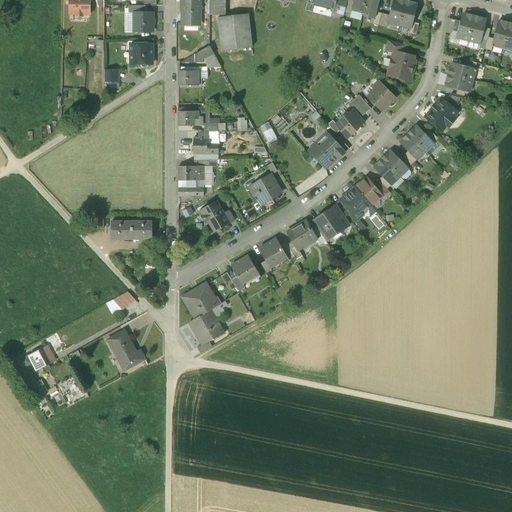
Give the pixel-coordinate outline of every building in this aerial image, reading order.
[(69,0),(70,2),(69,14),(76,14),(77,16),(81,17),(83,15),(89,15),(89,0),(69,0)] [(197,0),(182,0),(182,5),(184,5),(184,25),(185,25),(185,23),(197,23),(197,25),(198,25),(198,12),(201,9),(198,5),(197,0)] [(209,0),(210,15),(226,15),(225,0),(209,0)] [(310,0),(311,2),(312,2),(312,4),(332,9),(333,9),(335,0),(310,0)] [(348,0),(346,0),(335,0),(333,9),(332,9),(332,12),(344,15),(345,13),(348,0)] [(353,2),(348,0),(345,13),(350,14),(351,11),(353,2)] [(353,0),(353,2),(351,11),(362,14),(363,14),(366,0),(353,0)] [(366,0),(363,14),(362,14),(362,16),(374,19),(376,13),(378,0),(366,0)] [(406,1),(400,0),(397,0),(396,0),(393,0),(388,23),(399,26),(406,1)] [(414,3),(406,1),(399,26),(410,29),(416,5),(413,4),(414,3)] [(152,13),(146,13),(134,13),(135,25),(133,25),(133,30),(134,30),(134,32),(152,32),(152,13)] [(249,13),(217,17),(221,51),(253,48),(249,13)] [(381,14),(376,13),(374,19),(373,24),(379,25),(381,14)] [(389,16),(382,14),(381,14),(379,25),(387,27),(389,16)] [(468,16),(463,15),(461,22),(458,34),(457,38),(468,41),(474,17),(468,15),(468,16)] [(481,18),(474,17),(468,41),(480,44),(481,40),(484,28),(486,21),(481,19),(481,18)] [(461,22),(455,20),(454,22),(452,31),(452,32),(458,34),(461,22)] [(501,23),(498,22),(494,40),(492,46),(503,49),(510,24),(502,22),(501,23)] [(418,24),(412,23),(409,34),(415,35),(418,24)] [(511,24),(510,24),(503,49),(511,50),(511,24)] [(490,30),(484,28),(481,40),(487,41),(488,38),(490,30)] [(458,34),(452,32),(449,42),(467,47),(468,41),(457,38),(458,34)] [(494,40),(488,38),(487,41),(485,49),(491,51),(492,46),(494,40)] [(405,45),(388,41),(385,51),(395,54),(396,53),(403,55),(405,45)] [(149,44),(130,44),(130,53),(133,53),(133,64),(130,64),(141,64),(141,66),(142,67),(146,67),(147,66),(147,64),(152,64),(152,53),(149,53),(149,44)] [(199,71),(207,71),(207,67),(206,67),(206,58),(214,55),(209,46),(180,63),(180,71),(199,71)] [(403,55),(396,53),(395,54),(394,60),(391,60),(389,67),(390,68),(388,75),(398,78),(399,80),(402,81),(405,80),(410,81),(415,62),(413,62),(414,58),(403,55)] [(476,63),(464,60),(463,66),(475,69),(476,63)] [(463,66),(451,63),(450,68),(449,68),(447,75),(472,81),(475,69),(463,66)] [(118,70),(104,70),(104,82),(118,82),(118,70)] [(199,79),(199,71),(180,71),(177,71),(177,86),(199,86),(199,79)] [(472,81),(447,75),(446,81),(447,82),(446,87),(457,90),(469,93),(472,81)] [(381,85),(368,97),(382,111),(395,98),(381,85)] [(469,93),(457,90),(456,95),(464,98),(467,98),(469,93)] [(456,95),(451,94),(444,102),(454,110),(464,98),(456,95)] [(359,95),(354,100),(366,114),(371,109),(359,95)] [(436,107),(432,112),(431,111),(425,118),(442,131),(446,125),(449,127),(454,120),(452,118),(457,113),(454,110),(444,102),(441,99),(435,106),(436,107)] [(366,114),(354,100),(348,105),(352,110),(360,119),(366,114)] [(178,108),(179,125),(204,125),(204,124),(209,124),(209,111),(202,111),(202,107),(178,108)] [(352,110),(346,114),(340,119),(340,120),(335,124),(340,130),(348,139),(355,133),(356,132),(357,131),(358,130),(357,130),(364,124),(360,119),(352,110)] [(237,131),(247,130),(246,117),(236,117),(237,131)] [(335,124),(332,121),(328,125),(336,134),(340,130),(335,124)] [(222,124),(209,124),(204,124),(204,125),(204,131),(218,132),(222,132),(222,124)] [(425,135),(417,126),(413,130),(412,129),(408,134),(425,152),(434,144),(433,143),(425,135)] [(264,133),(270,144),(275,141),(269,130),(264,133)] [(218,132),(204,131),(201,131),(201,137),(207,137),(207,144),(218,144),(218,132)] [(429,131),(425,135),(433,143),(438,139),(429,131)] [(425,152),(408,134),(403,139),(403,140),(400,143),(408,152),(416,160),(417,160),(425,152)] [(328,136),(327,137),(325,137),(317,144),(317,147),(316,148),(319,151),(314,157),(325,169),(337,158),(338,159),(345,153),(336,143),(328,136)] [(218,154),(218,144),(207,144),(207,137),(201,137),(193,137),(193,154),(194,154),(209,154),(218,154)] [(349,149),(340,139),(336,143),(345,153),(349,149)] [(454,148),(456,156),(464,154),(462,147),(454,148)] [(399,160),(391,152),(387,155),(382,159),(399,177),(408,169),(399,160)] [(416,160),(408,152),(404,156),(412,164),(416,160)] [(412,164),(404,156),(399,160),(408,169),(412,164)] [(399,177),(382,159),(377,164),(378,165),(374,168),(390,185),(391,186),(399,177)] [(194,165),(178,165),(178,179),(195,179),(204,179),(204,166),(204,165),(194,165)] [(280,195),(269,175),(248,187),(254,197),(259,194),(264,204),(280,195)] [(383,177),(378,181),(386,189),(390,185),(383,177)] [(366,178),(355,188),(371,206),(381,197),(382,196),(373,185),(366,178)] [(378,181),(373,185),(382,196),(381,197),(383,199),(390,193),(386,189),(378,181)] [(204,194),(204,186),(195,186),(178,186),(178,194),(204,194)] [(371,206),(355,188),(340,201),(345,209),(351,205),(360,215),(371,206)] [(217,199),(199,210),(206,221),(211,219),(217,230),(230,222),(225,213),(217,199)] [(360,215),(351,205),(345,209),(354,223),(360,218),(360,215)] [(336,207),(326,214),(326,216),(322,220),(320,218),(319,218),(329,233),(332,237),(349,226),(336,207)] [(235,220),(229,210),(225,213),(230,222),(235,220)] [(104,227),(104,215),(86,215),(86,227),(104,227)] [(329,233),(319,218),(318,217),(312,221),(316,226),(324,237),(329,233)] [(112,229),(153,229),(153,220),(112,221),(112,229)] [(305,222),(298,226),(288,232),(287,232),(293,241),(298,249),(309,243),(308,240),(314,237),(315,239),(316,239),(310,230),(305,222)] [(316,239),(315,239),(319,245),(326,241),(324,237),(316,226),(310,230),(316,239)] [(153,229),(112,229),(112,238),(153,237),(153,229)] [(277,238),(259,248),(266,259),(272,270),(273,269),(271,266),(287,257),(289,260),(282,248),(277,238)] [(298,249),(293,241),(288,244),(295,257),(296,259),(302,256),(298,249)] [(295,257),(288,244),(282,248),(289,260),(295,257)] [(249,254),(240,259),(241,260),(232,265),(238,275),(245,286),(243,282),(259,273),(261,277),(262,276),(249,254)] [(346,256),(341,260),(345,266),(353,259),(350,255),(347,257),(346,256)] [(266,259),(261,262),(267,273),(272,270),(266,259)] [(232,278),(228,271),(222,274),(231,290),(237,286),(232,278)] [(245,286),(238,275),(237,275),(232,278),(237,286),(239,290),(245,286)] [(208,282),(196,289),(195,287),(183,294),(196,317),(211,308),(222,302),(221,301),(220,302),(217,304),(213,297),(216,296),(208,282)] [(138,299),(129,289),(116,296),(122,307),(138,299)] [(196,317),(190,320),(203,342),(211,339),(225,330),(219,320),(221,318),(219,314),(215,316),(211,308),(196,317)] [(126,322),(132,332),(153,321),(147,311),(126,322)] [(136,351),(128,336),(129,335),(126,328),(109,337),(125,368),(126,367),(124,365),(133,360),(134,363),(146,357),(141,348),(136,351)] [(211,339),(203,342),(199,344),(202,350),(213,344),(211,339)] [(44,347),(11,365),(27,387),(36,382),(28,370),(29,365),(32,363),(36,370),(52,362),(44,347)] [(70,354),(74,360),(82,355),(79,350),(70,354)]
